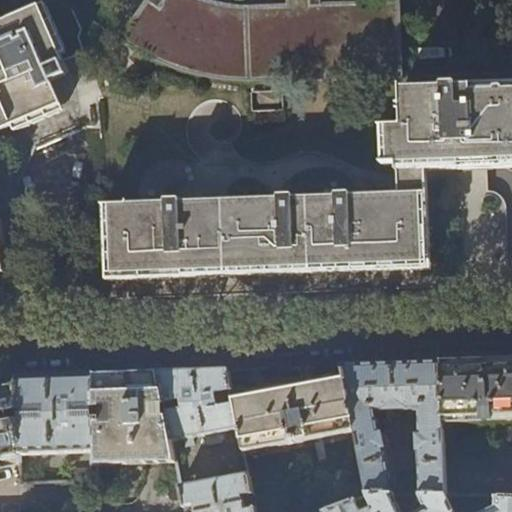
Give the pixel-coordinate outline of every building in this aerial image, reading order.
[(149,0),(120,45),(133,56),(146,64),(165,74),(178,80),(206,87),(227,91),(243,92),(273,91),(406,87),(402,12),(324,17),(324,11),(333,10),(332,0),(276,0),(277,13),(289,12),(290,16),(290,20),(275,21),(259,20),(242,17),(228,14),(215,10),(200,5),(190,0),(149,0)] [(0,269),(3,265),(0,245),(0,130),(12,125),(14,129),(62,108),(44,67),(62,59),(38,5),(1,21),(0,18),(0,269)] [(402,129),(389,129),(391,167),(421,166),(487,164),(494,164),(511,163),(511,87),(460,90),(460,87),(445,87),(445,91),(403,92),(404,125),(404,127),(402,129)] [(391,167),(392,196),(422,195),(421,166),(391,167)] [(370,266),(424,264),(422,195),(392,196),(352,198),(352,195),(337,195),(337,199),(295,201),(295,197),(280,198),(280,201),(182,205),(182,201),(167,202),(167,205),(112,207),(115,276),(128,275),(230,271),(279,270),(370,266)] [(511,422),(511,359),(493,360),(453,362),(441,362),(444,425),(511,422)] [(444,425),(441,362),(415,363),(395,364),(344,366),(345,376),(356,431),(368,496),(390,496),(390,472),(383,434),(380,434),(377,412),(387,412),(387,418),(395,418),(395,412),(421,411),(422,437),(419,437),(422,497),(447,497),(446,472),(444,425)] [(240,428),(231,381),(230,370),(219,371),(158,373),(173,441),(185,438),(186,444),(194,442),(193,437),(206,435),(207,443),(221,441),(224,437),(223,431),(240,428)] [(173,441),(158,373),(145,373),(111,374),(94,375),(97,466),(158,464),(157,503),(184,503),(181,487),(173,441)] [(97,466),(94,375),(84,375),(69,376),(18,378),(18,386),(19,411),(43,410),(42,413),(42,415),(43,418),(44,420),(19,421),(20,453),(89,453),(90,466),(97,466)] [(356,431),(345,376),(304,384),(300,385),(300,377),(254,380),(231,381),(240,428),(244,452),(356,431)] [(19,411),(18,386),(0,390),(0,458),(20,455),(20,453),(19,421),(19,411)] [(21,482),(21,471),(7,472),(7,483),(21,482)] [(97,472),(69,472),(68,481),(97,480),(97,472)] [(511,472),(446,472),(447,497),(462,498),(496,498),(511,498),(511,472)] [(185,511),(255,511),(248,474),(181,487),(184,503),(185,511)] [(368,496),(369,497),(375,511),(454,511),(453,509),(447,497),(422,497),(419,497),(426,511),(424,511),(400,511),(393,496),(390,496),(368,496)] [(375,511),(369,497),(328,511),(375,511)] [(462,498),(447,497),(453,509),(462,509),(462,498)] [(480,511),(511,511),(511,498),(496,498),(496,507),(488,511),(486,508),(480,511)]
